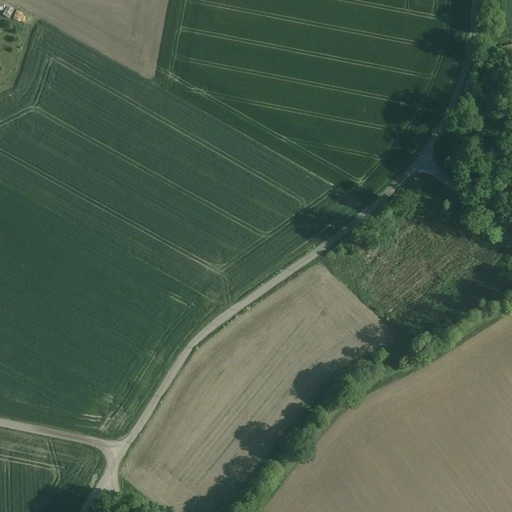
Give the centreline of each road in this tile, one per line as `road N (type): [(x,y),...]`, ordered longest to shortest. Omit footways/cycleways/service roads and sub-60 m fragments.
road 1 (unclassified): [(423,157),(323,247),(192,344),(122,449)]
road 2 (unclassified): [(423,157),(450,116),(472,55),(476,0)]
road 3 (unclassified): [(0,423),(122,449)]
road 4 (unclassified): [(511,240),(423,157)]
